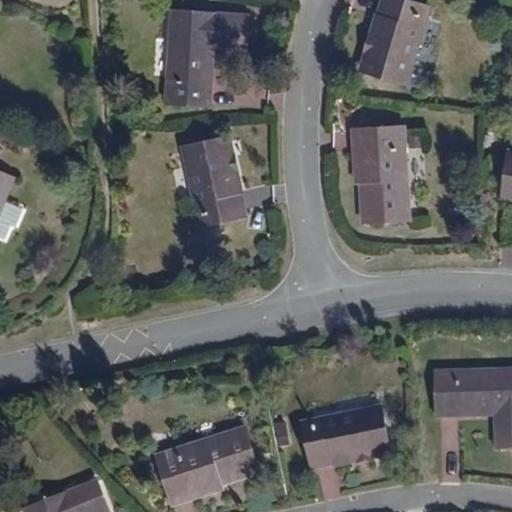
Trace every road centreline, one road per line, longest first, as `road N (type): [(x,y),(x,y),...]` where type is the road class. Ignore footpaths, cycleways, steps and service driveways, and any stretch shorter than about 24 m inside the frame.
road 1 (residential): [(0,370),(326,305)]
road 2 (residential): [(319,0),(301,124),(326,305)]
road 3 (residential): [(326,305),(418,293),(511,300)]
road 4 (residential): [(511,500),(472,491),(367,511)]
